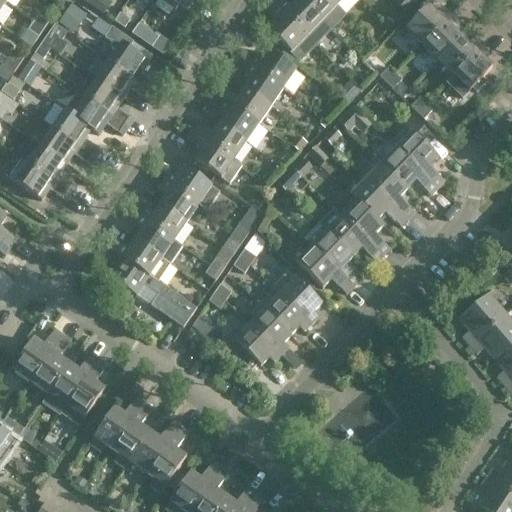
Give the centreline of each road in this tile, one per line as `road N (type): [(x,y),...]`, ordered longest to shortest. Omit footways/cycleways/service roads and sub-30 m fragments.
road 1 (residential): [(60,293),(76,251),(243,0)]
road 2 (residential): [(449,511),(498,431),(494,399),(399,289)]
road 3 (residential): [(260,434),(60,293)]
road 4 (residential): [(399,289),(469,216),(493,135),(511,115)]
road 5 (residential): [(260,434),(399,289)]
road 6 (residential): [(351,511),(264,456),(260,434)]
